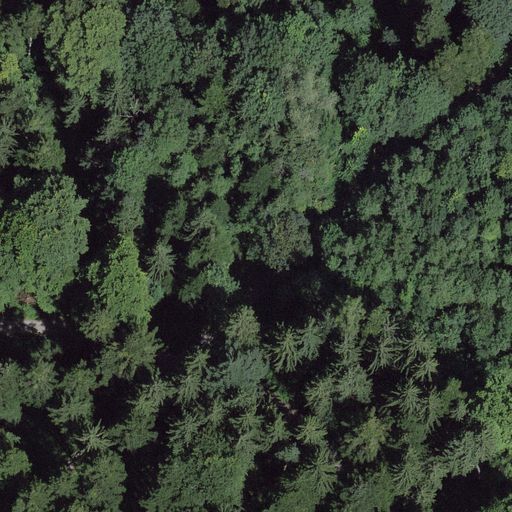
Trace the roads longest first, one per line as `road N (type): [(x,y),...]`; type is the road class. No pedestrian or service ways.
road 1 (track): [(511,51),(20,511)]
road 2 (track): [(0,325),(98,337),(272,409),(367,511)]
